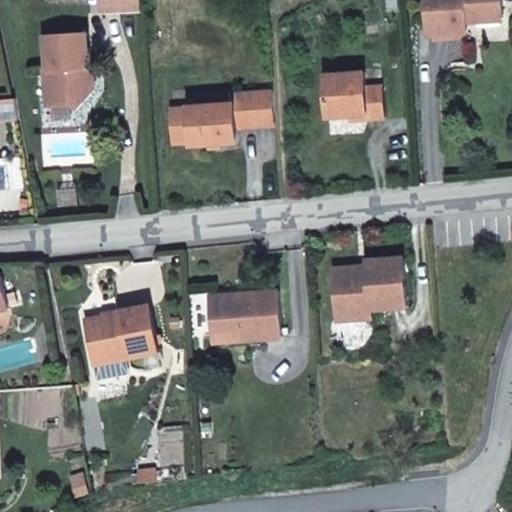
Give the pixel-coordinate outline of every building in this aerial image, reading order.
[(142,11),(141,0),(101,0),(102,12),(142,11)] [(505,20),(503,0),(428,0),(431,35),(468,32),(468,23),(467,18),(478,17),(478,22),(505,20)] [(96,88),(87,80),(86,67),(90,62),(88,33),(46,35),(48,69),(46,69),(48,105),(74,103),(79,108),(96,88)] [(96,88),(96,75),(86,67),(87,80),(96,88)] [(385,118),(383,86),(367,87),(366,72),(327,75),(329,117),(368,115),(368,119),(385,118)] [(276,126),(273,91),(234,94),(235,103),(190,106),(190,108),(173,108),(175,143),(192,143),(192,145),(239,142),(237,128),(276,126)] [(18,99),(0,99),(0,119),(19,119),(18,99)] [(408,308),(405,258),(369,260),(369,266),(369,271),(361,271),(360,266),(335,268),(338,311),(349,320),(373,318),(373,310),(408,308)] [(0,311),(13,308),(3,275),(0,275),(0,311)] [(284,337),(280,290),(212,295),(216,342),(284,337)] [(161,352),(151,305),(120,311),(120,313),(87,319),(95,360),(128,354),(129,358),(161,352)] [(349,320),(338,311),(339,320),(349,320)] [(96,365),(129,358),(128,354),(95,360),(96,365)] [(141,471),(142,483),(159,481),(158,469),(141,471)] [(91,492),(87,478),(76,481),(80,495),(91,492)]
